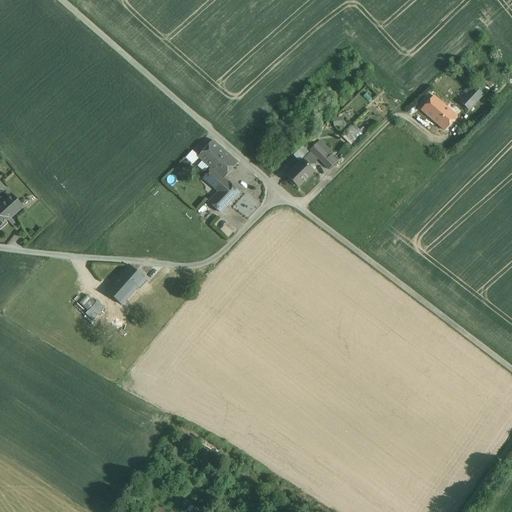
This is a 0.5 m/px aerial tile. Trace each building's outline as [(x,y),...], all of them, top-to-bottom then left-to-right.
[(484,95),(474,86),(460,101),(469,110),(484,95)] [(372,99),(367,94),(364,97),(369,102),(372,99)] [(457,116),(434,96),(421,110),(444,130),(457,116)] [(340,117),(332,118),(333,126),(341,125),(340,117)] [(356,141),(358,143),(365,136),(353,124),(346,131),(347,133),(356,141)] [(343,138),(351,146),(356,141),(347,133),(343,138)] [(213,140),(197,157),(210,169),(226,152),(213,140)] [(316,145),(328,158),(329,157),(331,155),(332,154),(320,141),(316,144),(316,145)] [(328,158),(316,145),(316,144),(310,150),(323,164),(329,158),(329,157),(328,158)] [(339,156),(341,159),(352,149),(348,144),(341,152),(342,153),(339,156)] [(303,147),(294,155),(301,162),(303,160),(304,161),(310,154),(303,147)] [(226,152),(210,169),(213,171),(205,180),(213,187),(221,178),(223,180),(223,179),(238,163),(226,152)] [(304,161),(303,160),(301,162),(298,165),(297,165),(292,170),(287,176),(298,188),(314,172),(313,170),(316,168),(312,164),(316,160),(311,154),(310,154),(304,161)] [(331,155),(329,157),(329,158),(323,164),(329,170),(337,161),(331,155)] [(221,178),(213,187),(219,192),(220,192),(228,183),(227,183),(223,179),(223,180),(221,178)] [(239,193),(228,182),(227,183),(228,183),(220,192),(231,202),(239,193)] [(231,202),(220,192),(219,192),(209,203),(220,213),(231,202)] [(0,227),(9,219),(22,207),(12,196),(0,206),(0,227)] [(129,265),(106,291),(122,305),(138,287),(139,288),(146,280),(129,265)] [(87,295),(80,303),(80,304),(87,310),(88,311),(90,309),(96,303),(87,295)] [(96,303),(90,309),(98,316),(105,308),(97,301),(96,303)] [(87,310),(80,304),(74,310),(81,316),(87,310)] [(91,326),(84,320),(81,324),(87,330),(91,326)]
